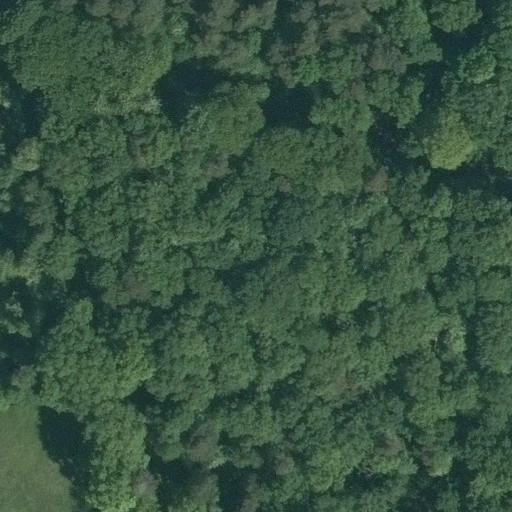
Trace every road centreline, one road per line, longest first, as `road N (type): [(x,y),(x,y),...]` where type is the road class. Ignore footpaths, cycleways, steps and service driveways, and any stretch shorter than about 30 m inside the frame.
road 1 (track): [(511,150),(265,67),(47,27)]
road 2 (track): [(37,0),(114,204)]
